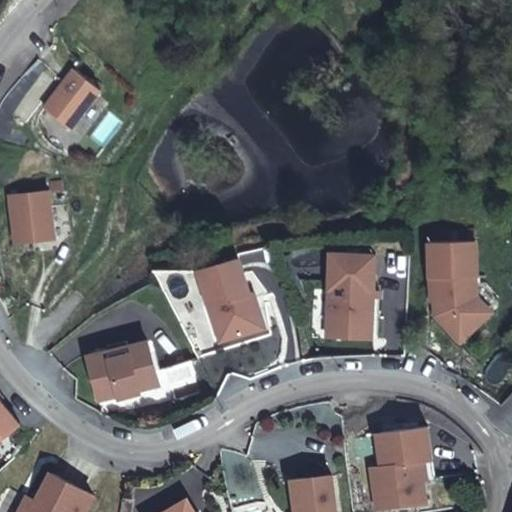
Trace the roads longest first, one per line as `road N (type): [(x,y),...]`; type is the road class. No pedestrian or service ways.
road 1 (residential): [(504,511),(495,447),(458,406),(408,381),(359,379),(275,399),(133,454),(45,405),(0,359)]
road 2 (track): [(14,375),(119,247),(134,162),(260,0)]
